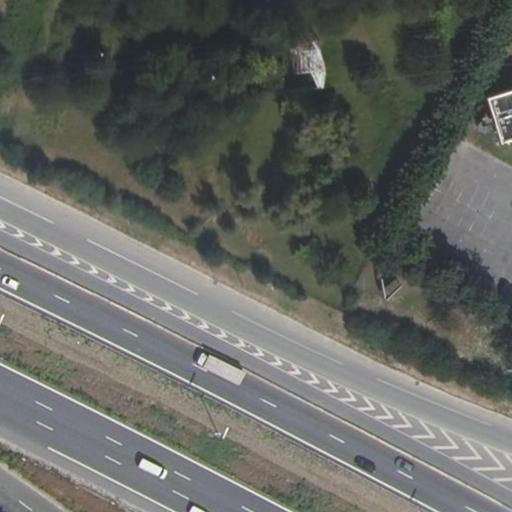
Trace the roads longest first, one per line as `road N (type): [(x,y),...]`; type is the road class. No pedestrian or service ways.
road 1 (motorway): [(511,440),(307,359),(0,215)]
road 2 (motorway): [(486,511),(0,260)]
road 3 (motorway): [(0,399),(229,511)]
